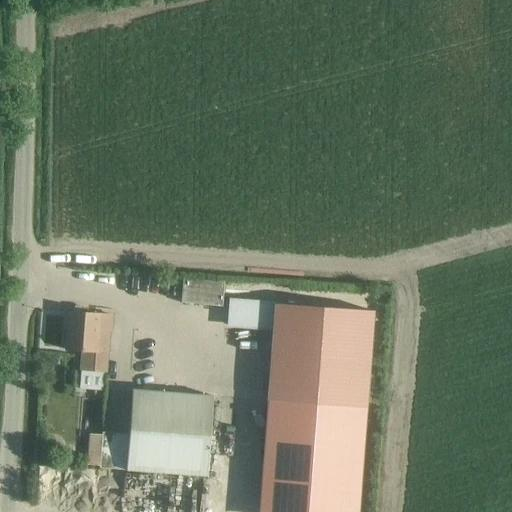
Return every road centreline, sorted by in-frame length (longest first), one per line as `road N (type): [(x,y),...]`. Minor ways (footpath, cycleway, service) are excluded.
road 1 (unclassified): [(7,511),(23,0)]
road 2 (unknown): [(16,281),(178,326),(206,348),(223,390),(227,511)]
